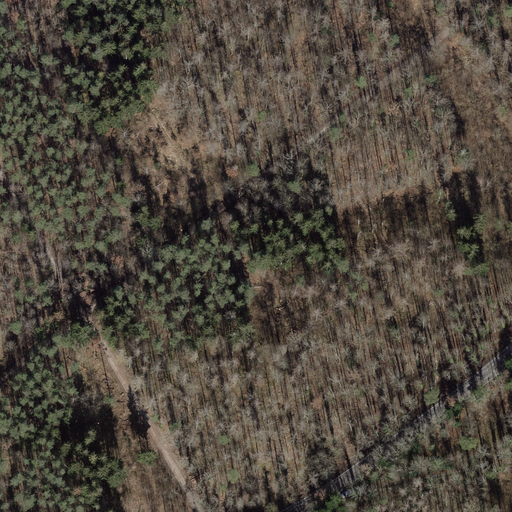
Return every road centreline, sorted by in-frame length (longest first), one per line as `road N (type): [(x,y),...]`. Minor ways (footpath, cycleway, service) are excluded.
road 1 (track): [(0,387),(497,0)]
road 2 (track): [(0,170),(199,511)]
road 3 (tertiary): [(291,511),(333,489),(511,351)]
road 4 (track): [(511,462),(333,489)]
